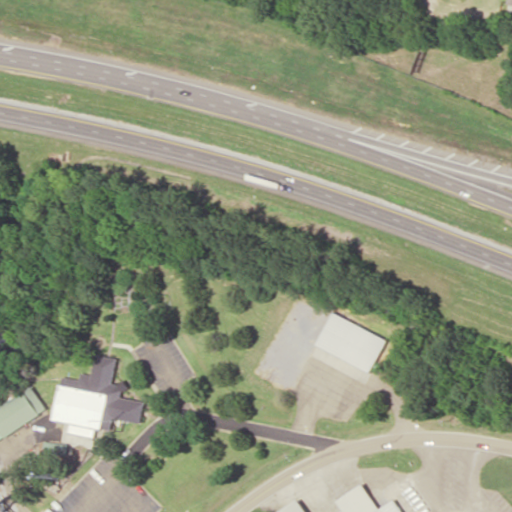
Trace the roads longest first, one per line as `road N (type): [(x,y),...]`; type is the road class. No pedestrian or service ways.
road 1 (motorway): [(0,111),(217,163),(511,264)]
road 2 (motorway): [(511,207),(258,114),(0,57)]
road 3 (residential): [(234,511),(292,472),(373,442),(417,436),(511,446)]
road 4 (motorway): [(511,181),(258,114)]
